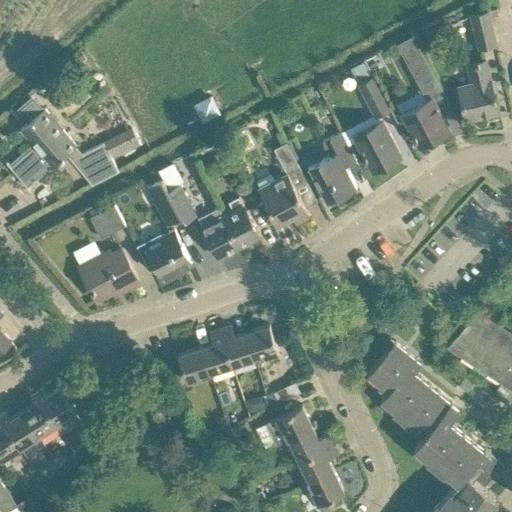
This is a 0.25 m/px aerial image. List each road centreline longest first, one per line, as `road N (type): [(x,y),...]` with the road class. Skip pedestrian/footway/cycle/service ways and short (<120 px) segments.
road 1 (residential): [(374,511),(384,486),(376,458),(290,270)]
road 2 (residential): [(511,160),(495,153),(461,160),(290,270)]
road 3 (residential): [(290,270),(89,337)]
road 4 (unclassified): [(0,230),(89,337)]
